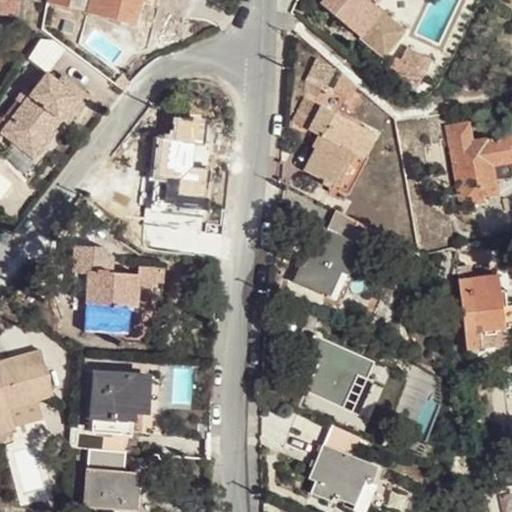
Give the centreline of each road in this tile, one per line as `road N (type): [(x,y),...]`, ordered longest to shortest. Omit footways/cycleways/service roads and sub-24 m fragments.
road 1 (residential): [(250,33),(249,511)]
road 2 (residential): [(0,279),(146,80),(250,33)]
